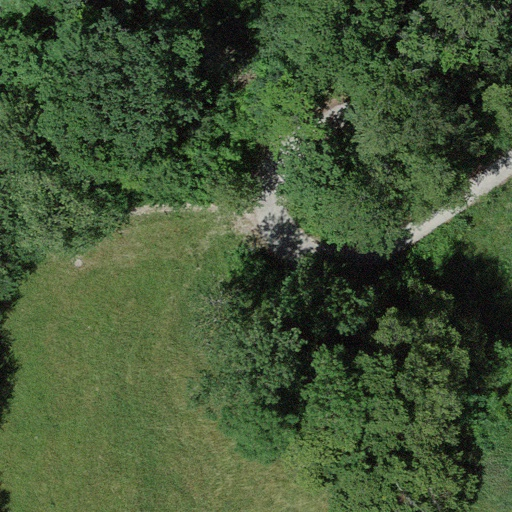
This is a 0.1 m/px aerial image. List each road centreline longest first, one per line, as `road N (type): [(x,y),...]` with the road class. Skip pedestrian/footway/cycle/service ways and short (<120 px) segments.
road 1 (track): [(509,0),(407,90),(325,125),(263,177),(257,222)]
road 2 (track): [(257,222),(301,261),(362,261),(441,229),(511,183)]
